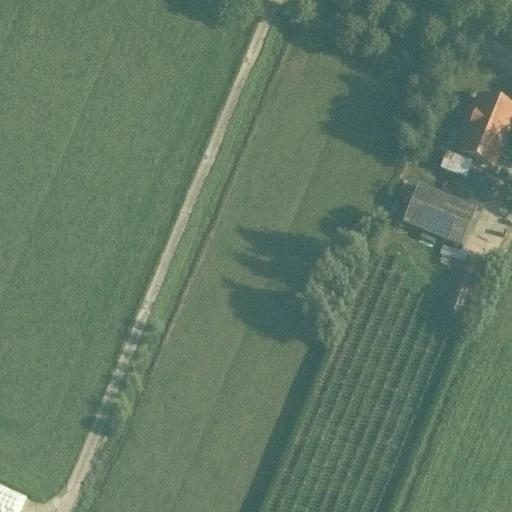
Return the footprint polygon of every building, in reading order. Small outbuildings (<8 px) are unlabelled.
[(491,168),(511,116),(511,113),(482,101),(477,114),(471,112),(463,131),(469,133),(460,155),(491,168)] [(439,172),(463,181),(469,166),(446,156),(439,172)] [(493,183),(474,175),(462,205),(481,212),(493,183)] [(475,213),(416,189),(401,226),(460,251),(475,213)] [(0,511),(4,511),(13,493),(0,487),(0,511)]
